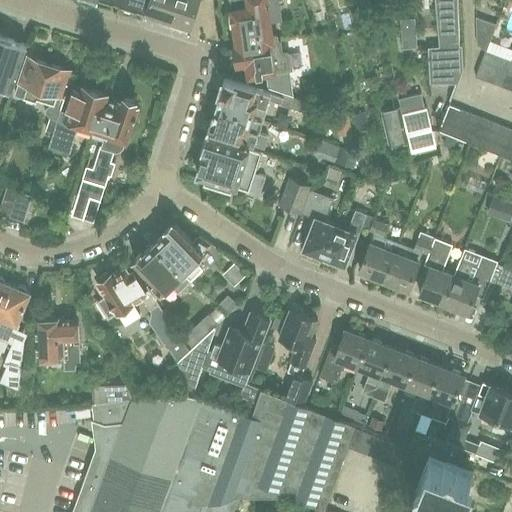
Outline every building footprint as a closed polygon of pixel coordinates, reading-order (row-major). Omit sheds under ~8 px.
[(145,12),(146,12),(149,0),(122,0),(121,5),(123,5),(125,10),(130,11),(135,9),(145,12)] [(191,26),(199,0),(149,0),(146,12),(191,26)] [(234,24),(237,45),(235,45),(235,49),(234,51),(235,58),(237,59),(238,63),(247,62),(249,75),(266,72),(267,76),(280,74),(279,70),(290,68),(287,53),(284,50),(279,51),(278,41),(272,38),(270,21),(280,19),(276,0),(232,0),(234,8),(232,8),(232,11),(227,14),(228,21),(234,24)] [(459,0),(435,0),(440,46),(428,46),(430,83),(459,83),(464,70),(463,66),(459,0)] [(477,44),(486,51),(496,24),(477,17),(477,44)] [(416,20),(401,21),(403,49),(418,48),(416,20)] [(0,93),(10,97),(27,44),(0,35),(0,93)] [(496,55),(486,51),(476,77),(487,81),(496,55)] [(508,59),(496,55),(487,81),(498,85),(508,59)] [(25,62),(18,83),(15,95),(37,102),(38,100),(52,104),(49,113),(59,116),(64,98),(71,77),(64,75),(66,69),(34,59),(32,64),(25,62)] [(511,82),(511,60),(508,59),(498,85),(509,90),(511,82)] [(223,90),(218,106),(262,120),(269,99),(302,110),(305,100),(284,94),(282,97),(224,78),(220,89),(223,90)] [(79,122),(95,128),(105,97),(107,93),(84,86),(82,93),(75,91),(68,113),(61,111),(50,146),(69,152),(79,122)] [(432,151),(421,100),(420,94),(399,98),(401,105),(409,140),(413,156),(432,151)] [(108,132),(103,148),(114,151),(118,152),(120,151),(122,150),(123,148),(127,139),(133,119),(134,120),(138,109),(137,109),(137,106),(134,105),(136,101),(125,97),(123,101),(120,100),(120,101),(105,97),(95,128),(108,132)] [(409,140),(401,105),(381,109),(389,144),(409,140)] [(449,105),(439,132),(450,136),(460,110),(449,105)] [(258,133),(262,120),(218,106),(213,120),(211,119),(208,129),(265,148),(268,136),(258,133)] [(471,114),(460,110),(450,136),(460,140),(471,114)] [(343,114),(341,138),(351,140),(354,115),(343,114)] [(471,114),(460,140),(471,144),(481,118),(471,114)] [(481,118),(471,144),(482,148),(492,122),(481,118)] [(482,148),(493,152),(503,126),(492,122),(482,148)] [(493,152),(504,156),(511,133),(511,129),(503,126),(493,152)] [(262,150),(209,134),(208,136),(205,135),(201,149),(203,150),(203,152),(204,152),(197,174),(207,176),(205,183),(231,191),(233,185),(260,193),(266,176),(255,173),(262,150)] [(105,185),(114,151),(103,148),(101,147),(94,169),(87,166),(83,178),(73,215),(94,221),(105,185)] [(359,155),(358,153),(341,147),(336,162),(354,169),(359,155)] [(311,189),(312,185),(290,177),(279,204),(302,213),(311,189)] [(30,203),(32,196),(7,188),(0,208),(0,213),(24,221),(24,220),(30,203)] [(310,253),(323,258),(337,223),(326,219),(333,198),(311,189),(302,213),(316,218),(304,248),(311,251),(310,253)] [(480,223),(499,223),(499,200),(480,201),(480,223)] [(337,223),(323,258),(337,264),(338,261),(345,264),(356,234),(358,235),(360,232),(362,227),(369,230),(374,218),(366,214),(356,210),(348,228),(337,223)] [(382,278),(384,279),(394,251),(395,251),(398,242),(397,242),(398,242),(383,237),(389,224),(374,218),(369,230),(375,233),(370,243),(360,270),(372,274),(371,276),(381,280),(382,278)] [(185,271),(192,279),(205,266),(198,259),(204,252),(204,251),(211,243),(199,235),(193,241),(173,221),(166,228),(167,230),(155,242),(185,271)] [(422,252),(428,254),(433,241),(419,236),(414,247),(398,242),(397,242),(398,242),(395,251),(394,251),(384,279),(387,280),(386,282),(396,286),(397,284),(409,289),(419,261),(418,261),(422,252)] [(192,279),(185,271),(155,242),(143,253),(142,251),(134,259),(154,279),(146,287),(149,291),(154,298),(163,290),(164,291),(172,284),(178,292),(192,279)] [(511,268),(496,262),(497,261),(481,255),(473,275),(489,281),(481,304),(493,308),(502,283),(511,286),(511,282),(511,268)] [(442,301),(444,302),(454,275),(430,266),(420,293),(432,298),(431,300),(441,303),(442,301)] [(111,318),(118,314),(126,325),(141,315),(134,304),(136,303),(135,302),(140,299),(150,311),(155,319),(151,322),(161,338),(160,341),(164,348),(169,348),(177,361),(188,350),(160,305),(154,298),(149,291),(147,292),(134,271),(129,274),(126,268),(115,275),(113,272),(110,274),(108,272),(105,273),(102,275),(100,277),(102,280),(99,282),(107,296),(100,300),(111,318)] [(454,275),(444,302),(447,304),(446,306),(456,309),(457,307),(469,312),(479,285),(454,275)] [(5,319),(17,324),(30,292),(28,291),(26,287),(21,285),(16,286),(6,282),(0,296),(0,327),(1,328),(5,319)] [(288,371),(296,374),(300,375),(315,337),(310,335),(317,318),(303,313),(302,310),(298,308),(295,310),(291,308),(279,339),(297,346),(288,371)] [(249,371),(270,319),(251,311),(243,332),(230,327),(222,347),(215,344),(212,351),(210,356),(218,359),(213,371),(212,373),(244,385),(249,371)] [(74,339),(79,339),(78,320),(59,321),(59,319),(55,319),(55,315),(41,316),(41,321),(37,321),(38,341),(42,341),(43,358),(65,357),(66,369),(76,369),(76,366),(81,365),(80,351),(75,351),(74,339)] [(191,328),(182,337),(191,347),(200,338),(191,328)] [(334,382),(337,381),(346,361),(359,366),(370,337),(357,332),(356,333),(344,328),(337,347),(332,345),(319,376),(334,382)] [(381,379),(381,377),(393,346),(370,337),(359,366),(371,370),(363,391),(374,396),(381,379)] [(418,356),(393,346),(381,377),(381,379),(374,396),(386,400),(394,379),(407,384),(418,356)] [(422,413),(429,395),(441,365),(418,356),(407,384),(418,388),(417,393),(422,395),(420,399),(416,397),(412,409),(422,413)] [(441,365),(429,395),(422,413),(432,417),(437,405),(433,403),(434,400),(439,401),(441,397),(454,402),(448,417),(454,419),(465,388),(460,386),(465,374),(462,373),(441,365)] [(178,369),(182,392),(193,396),(198,380),(195,374),(178,369)] [(312,380),(300,375),(296,374),(286,398),(303,405),(312,380)] [(95,400),(96,402),(136,397),(129,381),(93,382),(95,400)] [(511,392),(489,384),(489,383),(483,381),(479,393),(465,388),(454,419),(445,443),(475,455),(478,446),(465,441),(471,424),(468,423),(473,410),(479,412),(511,424),(511,392)] [(233,511),(239,495),(290,496),(326,508),(348,444),(349,441),(355,425),(303,405),(286,398),(261,389),(257,402),(252,416),(210,402),(193,396),(182,392),(136,397),(96,402),(94,402),(95,405),(97,422),(104,424),(100,437),(96,448),(72,511),(233,511)] [(364,423),(367,415),(344,406),(341,414),(364,423)] [(94,417),(93,407),(79,409),(80,419),(94,417)] [(450,460),(446,462),(429,456),(422,472),(418,474),(416,479),(418,483),(411,500),(428,507),(430,511),(432,511),(436,511),(439,511),(441,511),(458,511),(463,501),(467,498),(469,494),(467,490),(474,473),(457,466),(455,462),(450,460)]
